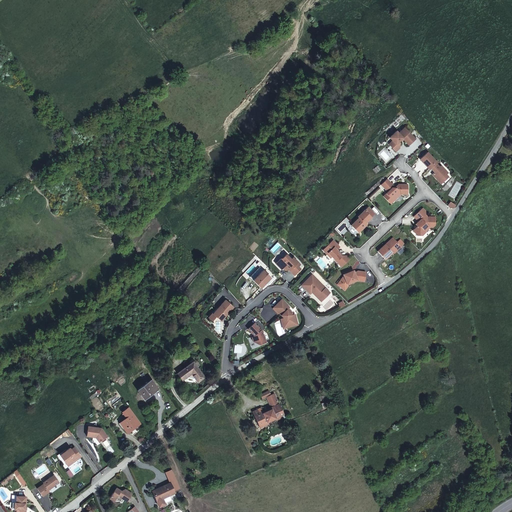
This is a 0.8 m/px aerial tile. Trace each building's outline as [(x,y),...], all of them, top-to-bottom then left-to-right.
[(409,144),(415,138),(404,127),(398,132),(396,130),(389,137),(392,140),(395,143),(391,147),(395,151),(399,147),(399,142),(398,141),(402,137),(409,144)] [(437,162),(427,152),(420,159),(429,169),(431,168),(434,172),(432,174),(439,182),(446,175),(442,171),(441,166),(439,166),(436,163),(437,162)] [(428,171),(429,169),(420,159),(421,158),(419,156),(416,159),(428,171)] [(448,177),(446,175),(439,182),(441,184),(448,177)] [(386,180),(380,185),(387,193),(385,194),(392,202),(400,195),(407,195),(407,185),(397,185),(394,188),(392,188),(391,186),(386,180)] [(392,202),(385,194),(382,197),(390,205),(392,202)] [(365,222),(374,215),(367,207),(357,217),(358,218),(350,226),(357,233),(367,224),(365,222)] [(425,212),(421,208),(413,217),(417,222),(417,223),(416,226),(412,230),(416,234),(416,236),(421,236),(425,232),(425,231),(428,227),(434,228),(434,217),(424,217),(425,212)] [(400,247),(392,238),(377,252),(384,260),(392,253),(392,252),(393,250),(395,252),(400,247)] [(340,268),(349,260),(346,256),(339,256),(336,253),(336,251),(339,248),(332,241),(322,251),(326,255),(327,254),(340,268)] [(276,243),(269,250),(272,253),(279,246),(276,243)] [(279,260),(274,265),(280,271),(283,268),(287,272),(288,271),(294,276),(300,270),(297,268),(299,266),(292,259),(290,261),(285,256),(281,260),(279,260)] [(262,272),(259,268),(249,278),(252,282),(262,272)] [(363,282),(365,273),(356,272),(353,273),(352,271),(348,273),(347,271),(343,273),(343,275),(342,275),(342,276),(336,285),(341,288),(345,283),(350,283),(356,281),(363,282)] [(252,282),(260,289),(270,279),(262,272),(252,282)] [(322,300),(329,293),(311,276),(304,282),(305,284),(302,287),(309,294),(311,293),(313,291),(322,300)] [(313,291),(311,293),(320,302),(322,300),(313,291)] [(281,301),(273,309),(283,319),(285,327),(297,324),(294,315),(291,316),(290,315),(286,311),(288,309),(289,308),(281,301)] [(229,314),(233,309),(225,302),(213,316),(216,318),(220,322),(228,313),(229,314)] [(228,313),(220,322),(221,323),(229,314),(228,313)] [(285,327),(283,319),(280,320),(283,330),(297,326),(297,324),(285,327)] [(262,332),(254,324),(248,331),(254,338),(256,345),(259,346),(266,344),(262,332)] [(195,364),(179,375),(184,381),(193,375),(200,383),(206,379),(195,364)] [(160,391),(153,381),(140,391),(147,400),(160,391)] [(283,414),(273,394),(271,395),(266,397),(270,404),(271,404),(272,407),(269,408),(270,409),(263,413),(262,411),(261,408),(252,412),(256,422),(258,421),(261,426),(267,423),(267,421),(274,418),(275,420),(279,418),(278,416),(283,414)] [(129,434),(142,425),(131,409),(125,413),(129,419),(122,424),(129,434)] [(88,427),(87,437),(97,438),(97,440),(99,443),(107,437),(101,429),(88,427)] [(72,450),(71,448),(67,451),(68,452),(62,457),(64,461),(68,465),(73,462),(72,461),(77,458),(78,459),(82,457),(75,448),(72,450)] [(68,452),(67,451),(59,457),(62,462),(64,461),(62,457),(68,452)] [(78,459),(77,458),(72,461),(73,462),(68,465),(69,467),(78,459)] [(13,472),(23,487),(26,484),(16,470),(13,472)] [(53,487),(60,483),(55,475),(44,483),(44,484),(38,489),(43,497),(50,492),(49,490),(52,488),(51,487),(52,486),(53,487)] [(174,493),(169,483),(151,491),(155,501),(158,507),(164,505),(161,499),(174,493)] [(113,494),(112,494),(109,500),(113,503),(114,502),(115,502),(117,502),(117,501),(121,504),(123,500),(127,502),(132,494),(125,490),(122,492),(120,493),(117,492),(113,494)] [(26,511),(26,505),(27,498),(17,497),(17,504),(15,504),(15,510),(17,510),(17,511),(26,511)]
